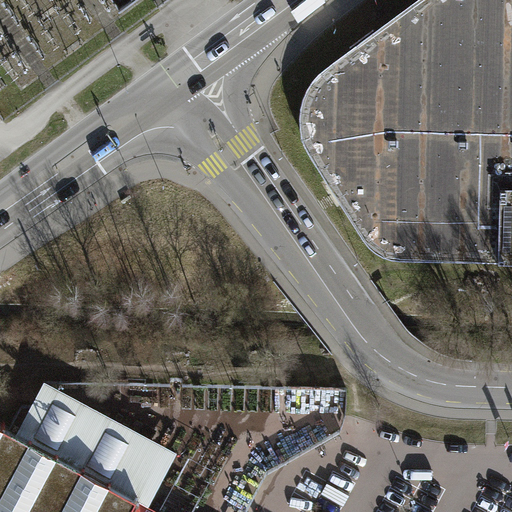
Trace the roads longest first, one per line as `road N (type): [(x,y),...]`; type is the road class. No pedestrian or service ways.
road 1 (unclassified): [(177,82),(374,351),(421,378),(511,388)]
road 2 (primary): [(177,82),(0,215)]
road 3 (primary): [(284,0),(177,82)]
